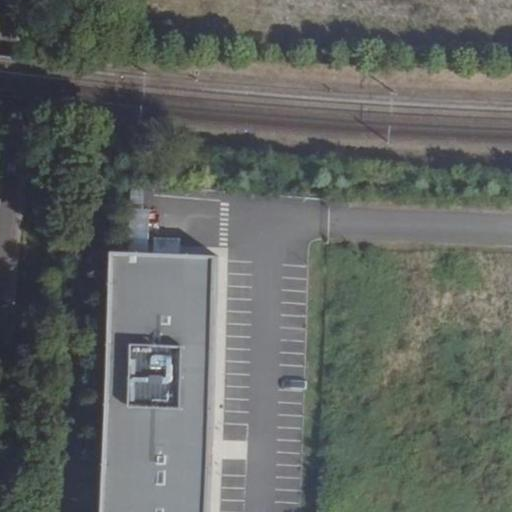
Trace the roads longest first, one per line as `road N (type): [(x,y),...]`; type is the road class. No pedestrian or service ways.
road 1 (unknown): [(271,511),(269,209),(157,205)]
road 2 (residential): [(0,179),(21,0)]
